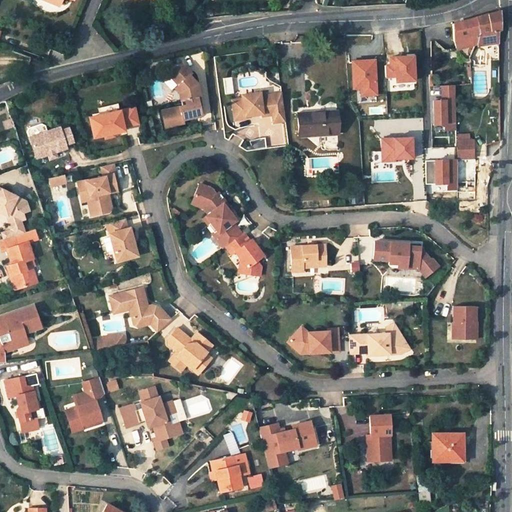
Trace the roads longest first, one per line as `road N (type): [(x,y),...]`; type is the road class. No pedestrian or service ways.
road 1 (residential): [(503,375),(313,388),(273,366),(180,285),(156,193),(175,160),(203,151),(227,160),(269,215),(285,223),(415,219),(504,278)]
road 2 (residential): [(207,37),(436,16),(476,0)]
road 3 (residential): [(504,255),(508,0)]
road 4 (residential): [(160,511),(144,491),(27,473),(0,449)]
road 5 (residential): [(504,511),(503,375)]
road 6 (residential): [(85,66),(207,37)]
